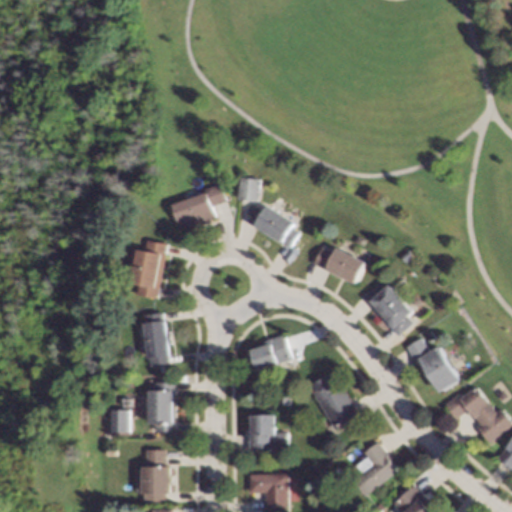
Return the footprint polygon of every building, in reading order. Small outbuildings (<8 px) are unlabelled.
[(260,177),(259,201),(237,199),(239,175),(260,177)] [(227,200),(213,205),(217,216),(211,218),(212,220),(188,228),(188,226),(181,229),(173,203),(207,191),(205,188),(221,182),(227,200)] [(295,220),(292,226),(300,231),(290,247),(281,242),(282,240),(257,224),(256,226),(248,221),(258,205),(265,209),(269,204),(295,220)] [(169,243),(158,296),(139,293),(141,283),(134,282),(140,248),(147,249),(149,239),(169,243)] [(366,260),(356,282),(314,263),(322,247),(334,252),(337,246),(366,260)] [(413,255),(405,261),(401,254),(409,249),(413,255)] [(384,288),(390,283),(414,310),(409,316),(414,322),(399,335),(364,295),(379,282),(384,288)] [(165,319),(168,319),(172,354),(170,354),(171,362),(152,365),(145,313),(164,311),(165,319)] [(434,337),(430,341),(424,333),(429,330),(434,337)] [(293,357),(259,369),(252,349),(265,344),(264,341),(285,334),(293,357)] [(430,351),(440,345),(461,378),(441,391),(434,380),(432,381),(419,360),(417,361),(407,346),(422,337),(430,351)] [(341,389),(344,387),(360,413),(336,428),(309,384),(330,371),(341,389)] [(176,430),(158,430),(158,422),(151,422),(151,390),(157,389),(157,381),(175,381),(176,430)] [(496,411),(502,407),(511,420),(511,424),(489,441),(478,426),(480,424),(468,409),(456,418),(446,404),(460,393),(462,396),(477,384),(496,411)] [(132,405),(123,405),(123,397),(132,397),(132,405)] [(289,405),(278,405),(278,397),(289,397),(289,405)] [(112,432),(130,432),(130,409),(111,409),(112,432)] [(277,447),(250,448),(249,433),(252,433),(251,414),(276,413),(277,447)] [(394,460),(392,462),(398,469),(366,495),(353,479),(374,462),(365,451),(378,440),(394,460)] [(511,468),(499,457),(511,441),(511,468)] [(167,465),(173,465),(173,492),(146,492),(146,465),(148,465),(148,448),(167,448),(167,465)] [(288,511),(266,511),(266,491),(251,491),(250,473),(288,472),(288,511)] [(430,501),(427,505),(433,511),(404,511),(395,501),(415,484),(430,501)]
